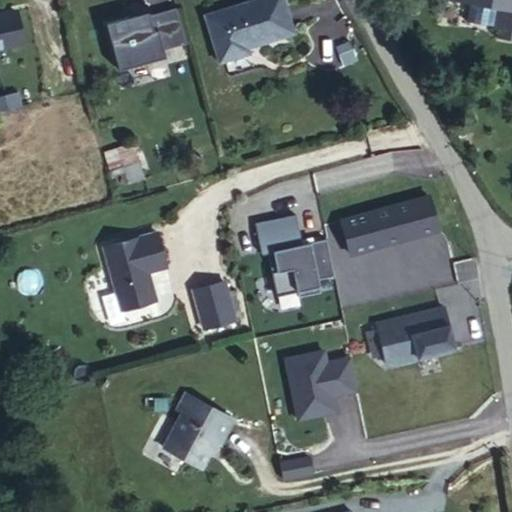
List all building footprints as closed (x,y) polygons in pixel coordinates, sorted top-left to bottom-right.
[(293,32),(282,0),(252,0),(205,15),(219,61),(248,53),(246,46),(293,32)] [(495,8),(481,6),(482,0),(450,0),(469,4),(466,21),(492,26),(495,8)] [(482,0),(481,6),(495,8),(496,0),(482,0)] [(511,0),(496,0),(495,8),(492,26),(498,27),(496,37),(511,40),(511,0)] [(0,46),(22,42),(15,10),(0,13),(0,46)] [(150,17),(105,30),(118,74),(162,61),(150,17)] [(17,100),(0,103),(0,116),(19,112),(17,100)] [(107,160),(112,176),(124,172),(128,183),(143,177),(135,151),(107,160)] [(395,205),(340,222),(350,256),(406,238),(395,205)] [(332,278),(325,237),(301,242),(296,215),(259,222),(273,308),(321,300),(317,280),(332,278)] [(154,229),(102,242),(119,307),(153,298),(146,268),(163,264),(154,229)] [(223,280),(193,286),(202,324),(232,318),(223,280)] [(377,330),(383,353),(385,364),(453,347),(442,306),(375,325),(377,330)] [(383,353),(377,330),(366,333),(370,349),(375,348),(376,350),(377,355),(383,353)] [(356,360),(348,332),(330,337),(338,365),(356,360)] [(231,416),(184,391),(175,407),(180,410),(161,445),(199,466),(213,440),(217,442),(231,416)] [(283,481),(313,474),(309,456),(279,463),(283,481)]
